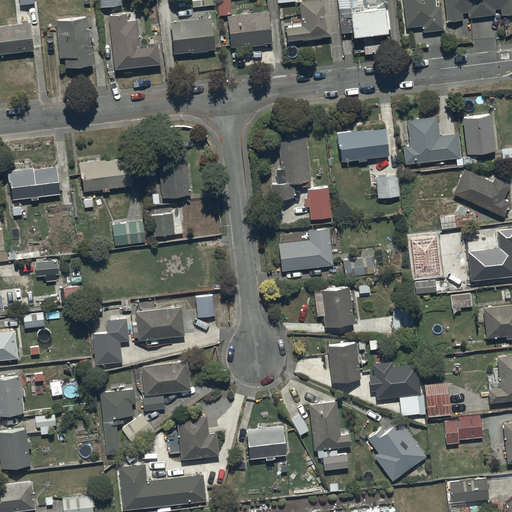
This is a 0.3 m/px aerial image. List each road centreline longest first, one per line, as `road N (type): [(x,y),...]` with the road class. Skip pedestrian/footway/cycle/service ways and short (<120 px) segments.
road 1 (residential): [(511,58),(222,93)]
road 2 (residential): [(222,93),(254,357)]
road 3 (residential): [(222,93),(0,120)]
